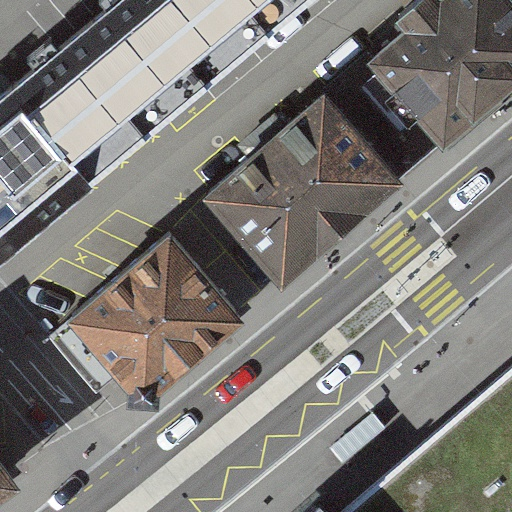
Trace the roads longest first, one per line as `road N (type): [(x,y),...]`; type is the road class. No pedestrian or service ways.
road 1 (primary): [(511,198),(130,511)]
road 2 (residential): [(375,0),(0,307)]
road 3 (residential): [(0,351),(71,433),(121,511)]
